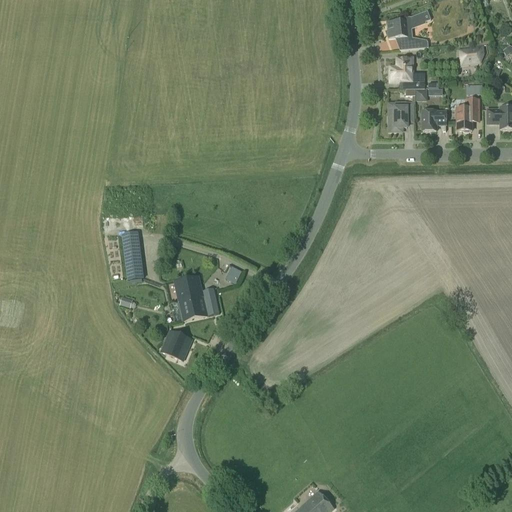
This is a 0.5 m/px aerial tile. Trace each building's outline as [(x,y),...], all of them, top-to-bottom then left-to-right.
[(408,40),(407,31),(425,24),(430,22),(427,12),(410,19),(410,21),(406,22),(386,24),(388,41),(407,39),(408,51),(399,52),(428,50),(427,43),(408,40)] [(458,51),(460,69),(481,66),(485,56),(483,47),(458,51)] [(412,75),(412,59),(396,59),(396,68),(389,68),(389,84),(410,84),(410,91),(424,91),(424,75),(412,75)] [(466,97),(482,97),(482,87),(465,87),(466,97)] [(457,133),(472,133),(471,124),(478,124),(478,102),(466,102),(466,110),(456,110),(457,133)] [(389,133),(396,133),(396,130),(406,129),(406,115),(412,115),(412,106),(389,106),(389,133)] [(511,108),(500,109),(500,111),(487,112),(487,126),(500,126),(500,132),(511,131),(511,108)] [(436,114),(436,113),(422,113),(422,133),(436,133),(436,127),(446,127),(446,114),(436,114)] [(143,265),(143,233),(127,233),(127,252),(141,252),(141,256),(137,256),(137,265),(143,265)] [(173,284),(182,323),(219,315),(213,290),(202,293),(199,278),(173,284)] [(130,310),(133,302),(122,299),(119,307),(130,310)] [(183,364),(193,341),(169,332),(160,354),(183,364)] [(332,511),(334,511),(318,493),(296,511),(332,511)]
